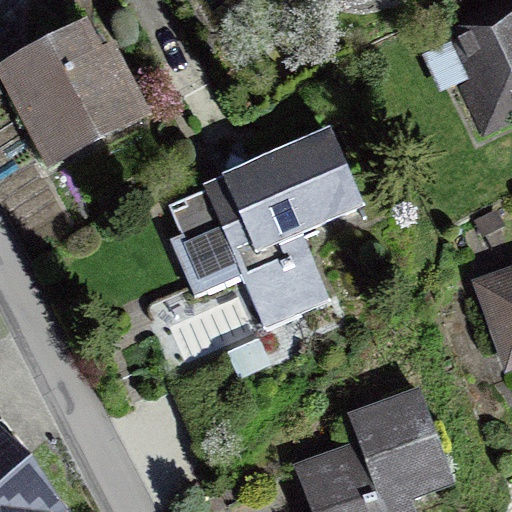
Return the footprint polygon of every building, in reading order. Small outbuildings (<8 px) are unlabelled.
[(511,0),(424,0),(419,4),(484,106),(511,87),(511,0)] [(0,55),(0,85),(41,166),(142,114),(88,10),(0,55)] [(326,94),(145,176),(184,264),(366,182),(326,94)] [(511,240),(466,254),(495,355),(511,350),(511,240)] [(291,456),(306,511),(475,511),(431,358),(345,382),(361,436),(291,456)] [(232,359),(172,382),(198,456),(253,410),(232,359)] [(0,511),(54,511),(0,446),(0,511)]
